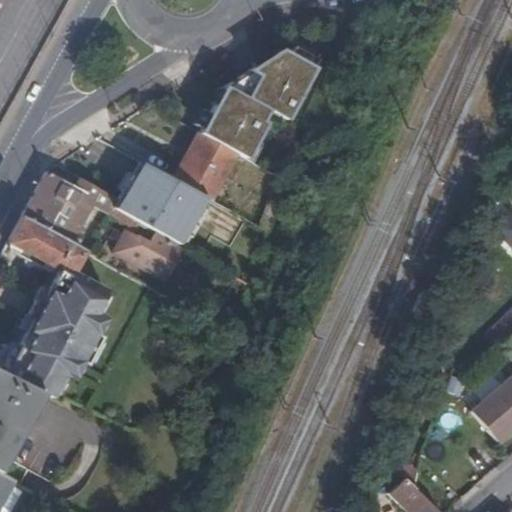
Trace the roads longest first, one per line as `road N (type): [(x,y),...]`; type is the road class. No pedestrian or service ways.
road 1 (secondary): [(18,157),(198,37)]
road 2 (secondary): [(101,0),(18,157)]
